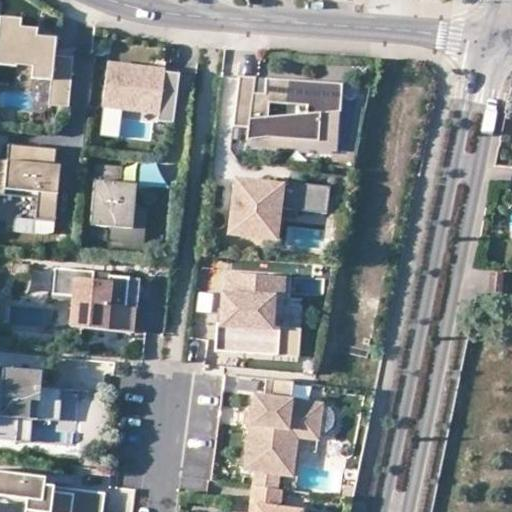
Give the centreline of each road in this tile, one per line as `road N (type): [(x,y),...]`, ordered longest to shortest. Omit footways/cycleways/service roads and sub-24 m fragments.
road 1 (tertiary): [(497,40),(466,91),(382,511)]
road 2 (tertiary): [(408,511),(497,40)]
road 3 (residential): [(129,0),(211,17),(497,40)]
